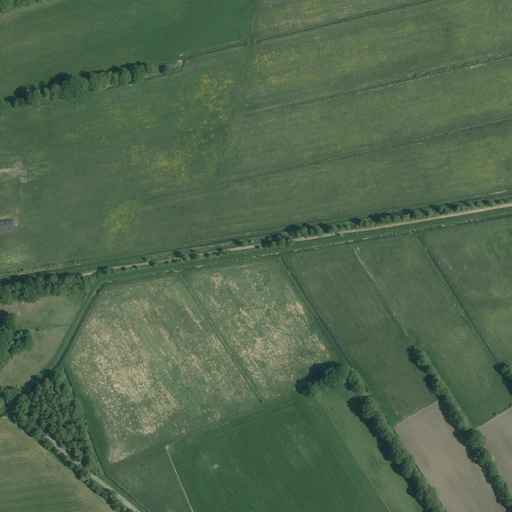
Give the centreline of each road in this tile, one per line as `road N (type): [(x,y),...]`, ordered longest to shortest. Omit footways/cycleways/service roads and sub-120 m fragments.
road 1 (track): [(0,287),(511,204)]
road 2 (track): [(135,511),(0,396)]
